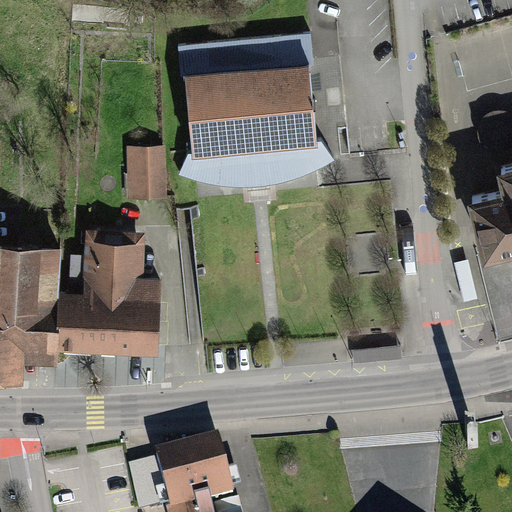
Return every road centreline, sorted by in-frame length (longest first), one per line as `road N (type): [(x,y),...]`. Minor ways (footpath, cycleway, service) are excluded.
road 1 (secondary): [(458,381),(20,410)]
road 2 (residential): [(458,381),(402,0)]
